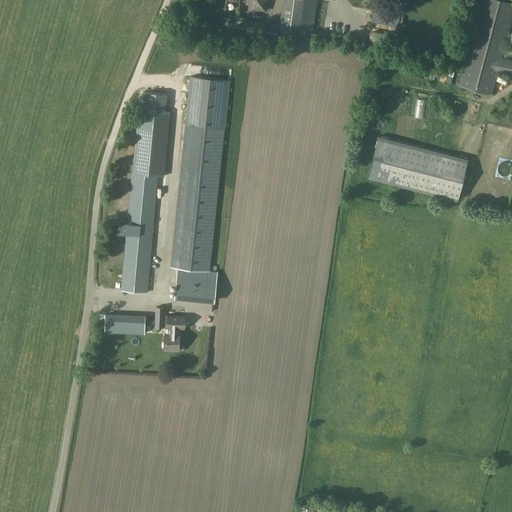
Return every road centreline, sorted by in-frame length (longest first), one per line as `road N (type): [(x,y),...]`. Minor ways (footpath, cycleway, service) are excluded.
road 1 (residential): [(111,144),(98,184),(88,303),(53,511)]
road 2 (track): [(168,0),(111,144)]
